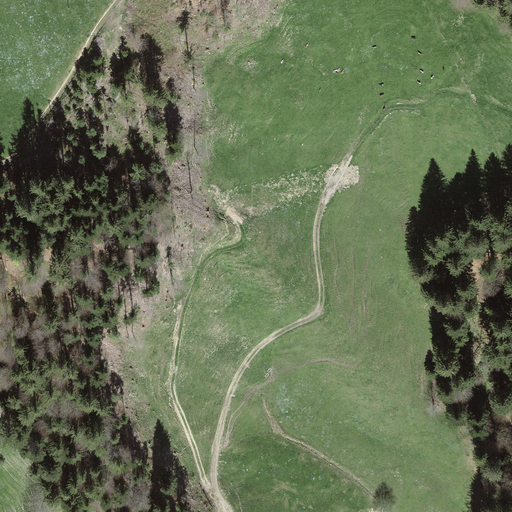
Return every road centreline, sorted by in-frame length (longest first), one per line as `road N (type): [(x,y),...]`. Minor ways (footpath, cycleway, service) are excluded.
road 1 (track): [(233,511),(214,463),(228,399),(259,346),(318,308),(320,219),(368,130),(421,93),(464,94),(511,111)]
road 2 (track): [(0,416),(80,511)]
